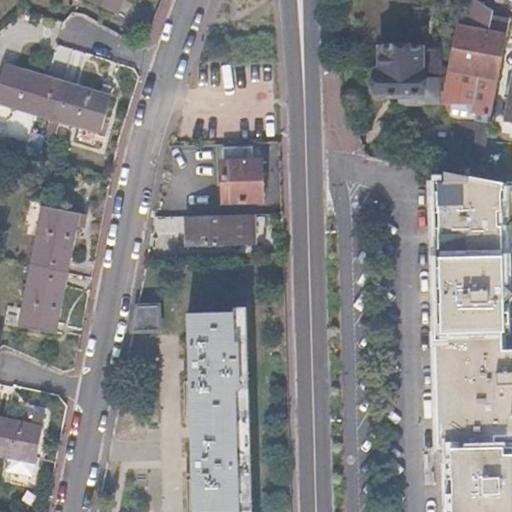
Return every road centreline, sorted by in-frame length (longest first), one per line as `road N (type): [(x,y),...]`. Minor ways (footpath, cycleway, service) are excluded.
road 1 (residential): [(189,0),(158,100),(68,511)]
road 2 (secondary): [(303,87),(314,511)]
